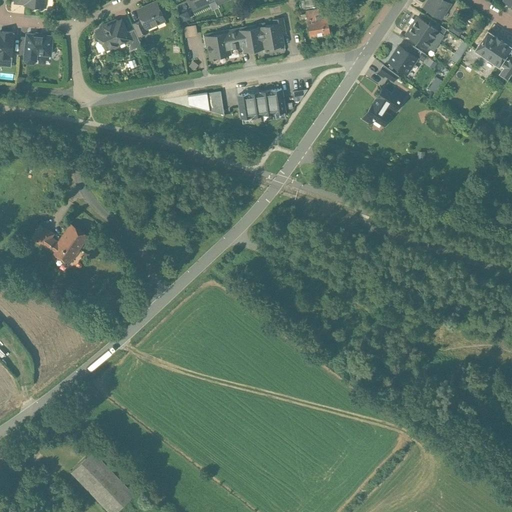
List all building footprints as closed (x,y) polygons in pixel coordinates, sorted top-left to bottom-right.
[(45,0),(22,0),(22,4),(25,4),(25,5),(31,6),(31,7),(32,8),(35,8),(36,7),(36,6),(45,7),(45,0)] [(315,0),(303,0),(305,9),(316,7),(315,0)] [(429,0),(424,7),(440,18),(449,5),(444,2),(445,0),(429,0)] [(156,2),(148,6),(148,7),(138,11),(142,19),(146,28),(164,20),(163,18),(165,15),(163,12),(160,10),(160,11),(156,2)] [(326,8),(306,12),(310,37),(330,33),(326,8)] [(264,23),(259,24),(260,27),(256,27),(255,26),(243,28),(245,40),(252,39),(254,50),(276,46),(277,48),(284,46),(282,34),(286,33),(283,18),(273,20),(274,24),(264,26),(264,23)] [(416,41),(427,24),(417,18),(406,34),(416,41)] [(142,19),(132,24),(134,29),(138,37),(148,32),(146,28),(142,19)] [(115,20),(101,27),(100,30),(95,32),(99,41),(101,40),(105,49),(112,47),(113,47),(118,45),(118,44),(123,42),(127,43),(129,39),(131,38),(128,32),(126,31),(121,20),(118,22),(115,20)] [(426,47),(437,31),(427,24),(416,41),(426,47)] [(182,27),(184,37),(197,35),(196,25),(182,27)] [(243,28),(203,35),(205,43),(207,43),(210,60),(217,58),(217,56),(240,52),(238,41),(245,40),(243,28)] [(462,31),(457,28),(454,33),(459,36),(462,31)] [(134,29),(128,32),(131,38),(129,39),(127,43),(130,44),(129,47),(130,50),(141,46),(138,37),(134,29)] [(511,47),(488,31),(475,50),(499,65),(504,68),(508,62),(503,59),(511,47)] [(12,33),(2,32),(2,37),(0,36),(0,56),(5,57),(5,53),(6,52),(12,53),(14,35),(11,35),(12,33)] [(52,37),(27,34),(25,55),(25,60),(27,63),(33,63),(36,61),(36,54),(50,55),(52,37)] [(252,39),(245,40),(247,51),(254,50),(252,39)] [(245,40),(238,41),(240,52),(247,51),(245,40)] [(461,40),(451,61),(458,64),(467,43),(461,40)] [(417,57),(398,44),(386,61),(406,74),(417,57)] [(504,68),(500,75),(507,80),(511,72),(511,62),(509,61),(504,68)] [(398,76),(383,65),(379,72),(394,82),(398,76)] [(435,77),(430,90),(436,92),(441,79),(435,77)] [(392,94),(383,88),(366,113),(367,114),(363,119),(371,124),(375,119),(382,123),(388,115),(383,111),(387,104),(396,109),(402,101),(402,100),(405,94),(396,88),(392,94)] [(282,89),(271,91),(271,90),(260,92),(263,115),(285,112),(282,89)] [(295,101),(302,100),(301,90),(294,91),(295,101)] [(209,112),(223,116),(221,92),(206,94),(209,112)] [(249,94),(238,95),(238,98),(241,118),(263,115),(260,92),(249,93),(249,94)] [(70,223),(61,237),(58,241),(52,251),(68,262),(77,248),(78,248),(87,234),(70,223)] [(44,228),(36,240),(44,245),(52,233),(44,228)] [(58,241),(52,237),(54,234),(52,233),(44,245),(52,251),(58,241)] [(115,511),(134,494),(93,450),(71,471),(110,511),(115,511)] [(40,471),(7,503),(15,511),(35,511),(58,490),(40,471)] [(15,511),(7,503),(2,507),(1,506),(0,506),(0,511),(15,511)]
